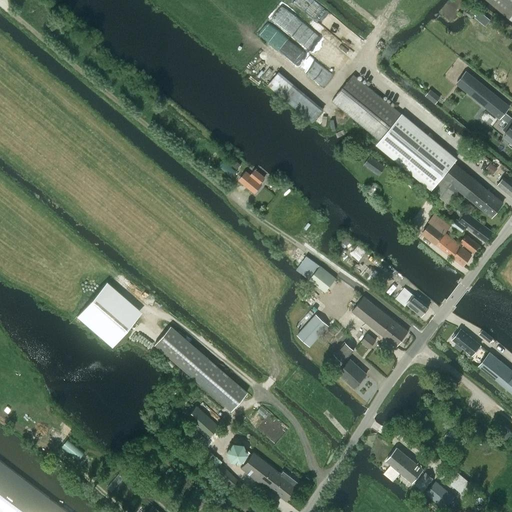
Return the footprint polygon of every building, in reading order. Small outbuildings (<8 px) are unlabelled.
[(511,0),(487,0),(510,18),(511,20),(511,0)] [(466,71),(456,83),(500,119),(510,107),(466,71)] [(332,101),(380,140),(401,114),(353,75),(332,101)] [(430,89),(425,95),(431,100),(435,104),(440,97),(430,89)] [(380,140),(376,144),(431,189),(457,158),(402,113),(401,114),(380,140)] [(511,117),(502,129),(506,132),(507,133),(504,137),(510,143),(511,140),(511,117)] [(370,155),(366,162),(381,173),(386,166),(370,155)] [(485,170),(492,175),(497,168),(491,162),(485,170)] [(433,190),(442,198),(448,203),(459,190),(491,217),(503,203),(454,163),(433,190)] [(238,180),(255,193),(262,185),(261,183),(265,177),(254,169),(250,174),(246,170),(238,180)] [(511,184),(503,177),(497,185),(511,197),(511,184)] [(461,232),(466,226),(485,241),(492,232),(466,212),(459,221),(453,216),(449,223),(461,232)] [(422,233),(436,244),(463,266),(471,255),(458,244),(445,233),(450,226),(434,214),(428,221),(430,223),(422,233)] [(452,232),(459,237),(462,233),(455,228),(452,232)] [(460,242),(473,253),(479,245),(466,235),(460,242)] [(358,244),(349,255),(350,256),(358,262),(366,252),(367,251),(358,244)] [(320,265),(309,279),(324,292),(336,278),(320,265)] [(106,281),(76,316),(111,346),(141,311),(106,281)] [(396,298),(405,305),(407,304),(421,316),(429,307),(404,287),(396,298)] [(352,311),(396,346),(408,331),(364,296),(352,311)] [(316,314),(297,335),(309,346),(328,326),(316,314)] [(154,345),(188,375),(230,411),(231,410),(247,392),(209,359),(170,325),(154,345)] [(461,330),(453,339),(456,342),(454,346),(460,351),(463,348),(472,356),(480,345),(461,330)] [(488,342),(491,338),(481,330),(478,333),(488,342)] [(361,342),(369,348),(376,340),(368,333),(361,342)] [(344,366),(338,372),(354,387),(366,374),(350,359),(349,360),(347,357),(354,350),(345,341),(334,353),(344,362),(342,364),(344,366)] [(511,370),(490,352),(479,365),(504,386),(511,391),(511,370)] [(218,427),(197,407),(186,419),(207,438),(218,427)] [(454,423),(443,438),(457,449),(468,434),(454,423)] [(500,431),(507,438),(511,432),(511,431),(505,426),(500,431)] [(193,428),(186,437),(188,439),(186,441),(199,452),(208,441),(193,428)] [(243,444),(232,443),(226,451),(229,461),(240,463),(246,454),(243,444)] [(397,447),(379,469),(392,479),(398,470),(413,482),(423,469),(397,447)] [(252,452),(240,467),(269,489),(270,488),(285,500),(295,488),(294,486),(297,482),(282,471),(280,473),(252,452)] [(208,464),(238,493),(244,486),(220,463),(222,462),(216,456),(208,464)] [(0,511),(67,511),(0,461),(0,511)] [(463,494),(471,485),(450,467),(442,476),(463,494)] [(426,472),(416,484),(424,491),(434,479),(426,472)] [(119,474),(107,488),(111,492),(123,478),(119,474)] [(435,481),(425,494),(444,509),(454,497),(435,481)] [(189,502),(190,503),(183,511),(195,511),(197,510),(206,501),(197,493),(189,502)]
